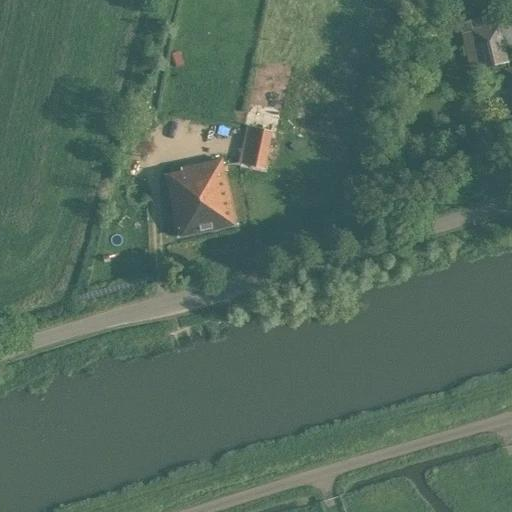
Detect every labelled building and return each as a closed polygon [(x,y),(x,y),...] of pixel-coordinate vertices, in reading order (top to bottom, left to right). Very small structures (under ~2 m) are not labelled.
[(498,16),(471,22),(479,59),(507,53),(498,16)] [(214,40),(191,39),(189,66),(213,67),(214,40)] [(246,117),(244,128),(269,133),(272,122),(246,117)] [(269,133),(244,128),(238,155),(263,161),(269,133)] [(180,161),(164,164),(177,227),(234,215),(219,149),(180,158),(180,161)]
